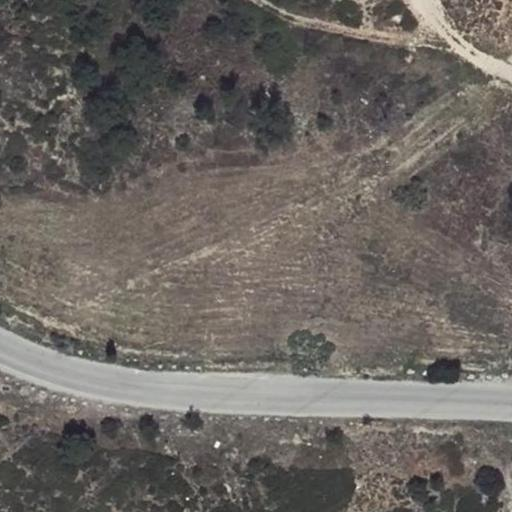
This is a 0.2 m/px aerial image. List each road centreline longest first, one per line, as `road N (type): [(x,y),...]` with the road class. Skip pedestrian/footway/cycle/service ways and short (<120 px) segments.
road 1 (unclassified): [(511,402),(189,392),(36,365),(0,348)]
road 2 (track): [(261,0),(327,29),(465,49)]
road 3 (track): [(511,79),(412,0)]
